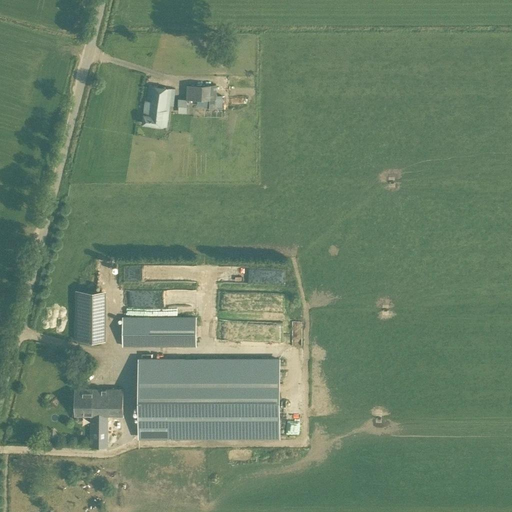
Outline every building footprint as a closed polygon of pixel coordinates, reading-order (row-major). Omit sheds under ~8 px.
[(188,98),(178,98),(178,105),(187,105),(188,105),(188,99),(197,99),(197,105),(209,105),(209,108),(222,108),(222,97),(216,97),(216,84),(188,84),(188,98)] [(143,123),(166,126),(171,88),(149,85),(148,100),(146,100),(143,123)] [(102,289),(76,289),(75,339),(101,339),(102,289)] [(123,345),(150,345),(196,345),(196,317),(123,317),(123,345)] [(277,435),(277,360),(139,359),(139,434),(277,435)] [(92,445),(107,445),(107,415),(123,415),(123,389),(75,388),(75,415),(92,415),(92,445)]
